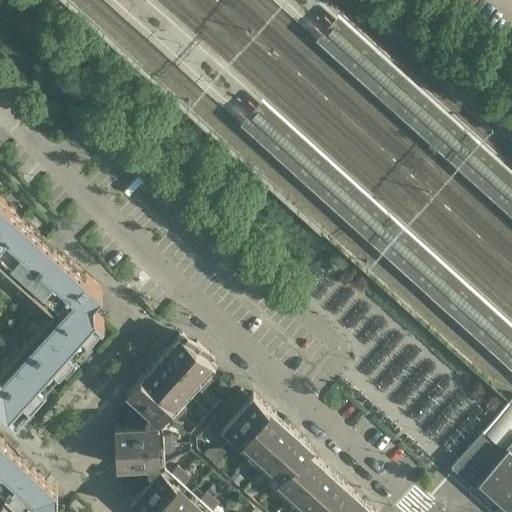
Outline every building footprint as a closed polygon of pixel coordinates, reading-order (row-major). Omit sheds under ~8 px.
[(0,0),(0,15),(16,0),(0,0)] [(102,289),(4,201),(0,196),(0,404),(14,418),(103,319),(94,310),(93,298),(102,289)] [(204,373),(213,364),(181,335),(128,393),(132,396),(120,409),(121,426),(116,426),(117,466),(123,466),(123,483),(136,494),(132,498),(147,511),(210,511),(219,503),(207,492),(199,501),(182,486),(190,477),(178,467),(170,475),(161,467),(160,466),(159,451),(171,451),(170,435),(158,436),(159,423),(168,412),(177,420),(187,409),(178,401),(194,384),(202,392),(213,381),(204,373)] [(242,389),(237,394),(246,402),(251,398),(242,389)] [(234,416),(230,421),(226,426),(235,434),(227,442),(239,453),(246,444),(263,459),(255,468),(267,479),(274,470),(282,477),(279,480),(288,489),(280,498),(292,508),(300,499),(313,511),(377,511),(309,450),(312,446),(254,394),(251,398),(246,402),(242,407),(238,412),(234,416)] [(242,407),(246,402),(237,394),(233,399),(242,407)] [(233,399),(229,403),(238,412),(242,407),(233,399)] [(478,480),(511,511),(511,399),(510,401),(463,454),(457,460),(478,480)] [(234,416),(238,412),(229,403),(225,408),(234,416)] [(225,408),(221,413),(230,421),(234,416),(225,408)] [(226,426),(230,421),(221,413),(216,417),(221,422),(226,426)] [(217,426),(221,422),(216,417),(209,426),(218,435),(222,431),(217,426)] [(0,511),(46,511),(57,501),(56,484),(0,433),(0,511)]
